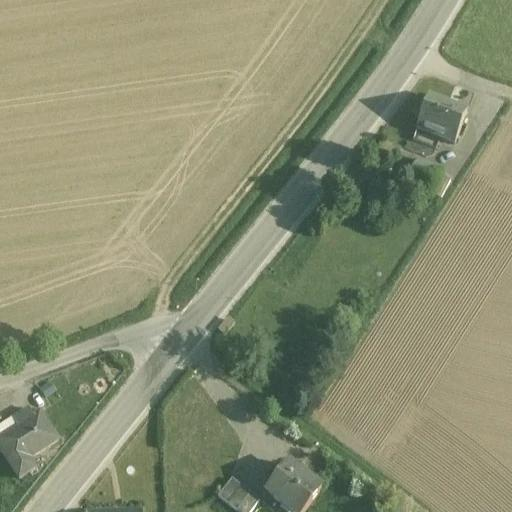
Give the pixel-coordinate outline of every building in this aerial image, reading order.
[(466,115),(427,100),(415,132),(454,147),(466,115)] [(441,173),(417,161),(405,184),(406,183),(429,195),(441,173)] [(449,183),(439,177),(430,195),(440,200),(449,183)] [(28,411),(0,429),(0,453),(18,481),(35,471),(30,461),(58,443),(39,415),(33,418),(28,411)] [(305,511),(320,493),(287,467),(265,496),(285,511),(305,511)] [(237,511),(249,496),(231,482),(217,500),(232,511),(237,511)]
